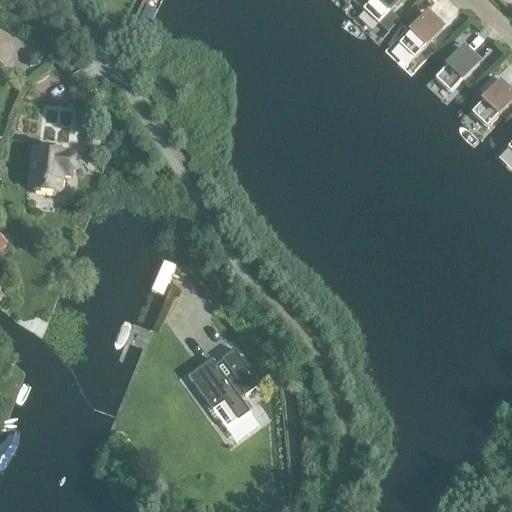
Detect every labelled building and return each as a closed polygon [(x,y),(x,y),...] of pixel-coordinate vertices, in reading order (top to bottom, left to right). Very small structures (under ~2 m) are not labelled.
[(354,0),(353,2),(363,12),(379,26),(388,35),(400,22),(391,13),(403,0),(354,0)] [(423,0),(422,1),(432,9),(440,0),(423,0)] [(415,61),(443,31),(428,16),(399,46),(415,61)] [(451,95),(479,66),(464,51),(436,80),(451,95)] [(487,130),(511,103),(511,96),(500,85),(472,115),(487,130)] [(72,176),(74,158),(63,157),(63,155),(38,153),(34,191),(59,194),(61,175),(72,176)] [(238,384),(252,375),(235,352),(222,361),(223,362),(216,367),(213,362),(189,379),(213,413),(224,405),(238,424),(251,414),(232,388),(238,383),(238,384)]
